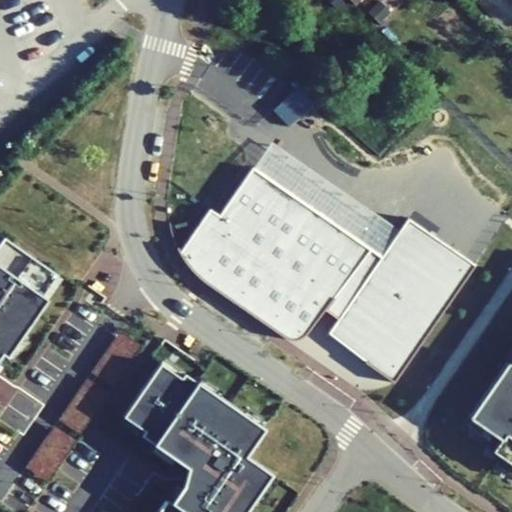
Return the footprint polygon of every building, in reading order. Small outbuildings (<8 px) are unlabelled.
[(369,11),(379,22),(389,12),(379,1),(369,11)] [(381,257),(253,168),(220,216),(210,210),(180,254),(186,264),(193,272),(198,278),(206,283),(286,338),(291,340),(295,339),(298,339),(303,337),(305,336),(334,300),(347,310),(329,334),(393,383),(475,265),(408,219),(381,257)] [(0,359),(2,361),(42,303),(37,300),(52,278),(0,242),(0,359)] [(511,348),(502,364),(496,360),(458,416),(490,438),(482,450),(511,469),(511,348)] [(230,511),(257,475),(230,457),(249,429),(169,374),(166,378),(145,364),(108,417),(129,432),(127,436),(174,469),(171,486),(159,503),(155,499),(145,511),(230,511)]
